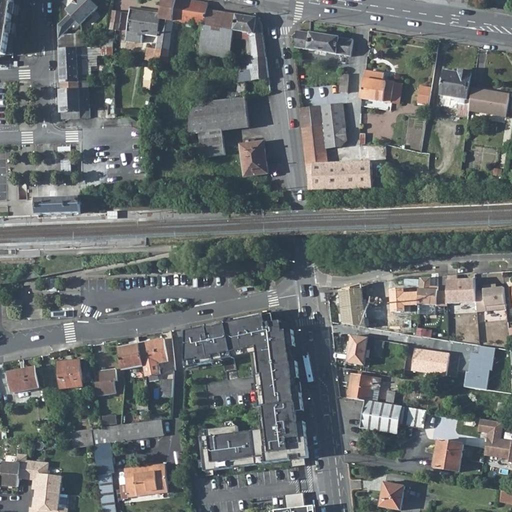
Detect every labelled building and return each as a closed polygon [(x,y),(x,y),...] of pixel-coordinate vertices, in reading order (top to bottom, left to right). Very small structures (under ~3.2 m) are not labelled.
[(24,0),(0,0),(0,53),(2,53),(16,53),(24,0)] [(60,25),(59,25),(59,40),(65,35),(75,25),(78,29),(97,11),(99,9),(90,0),(78,0),(68,10),(71,14),(60,25)] [(157,49),(155,61),(168,63),(173,31),(179,32),(180,23),(203,27),(205,27),(208,11),(209,4),(182,0),(164,0),(162,15),(159,37),(157,49)] [(150,35),(159,37),(162,15),(132,10),(128,40),(143,43),(144,36),(142,35),(142,34),(150,35)] [(203,27),(198,58),(201,58),(229,62),(233,38),(251,41),(253,59),(267,58),(263,24),(258,19),(208,11),(205,27),(203,27)] [(114,12),(113,25),(118,30),(119,26),(120,25),(121,19),(122,13),(114,12)] [(75,25),(65,35),(73,35),(78,29),(75,25)] [(351,57),(354,41),(310,34),(298,32),(297,48),(351,57)] [(65,35),(59,40),(60,49),(84,48),(84,34),(73,35),(65,35)] [(96,43),(95,48),(110,48),(114,47),(114,38),(105,39),(105,43),(96,43)] [(84,48),(60,49),(61,84),(80,83),(79,56),(88,56),(88,48),(84,48)] [(146,60),(155,61),(157,49),(148,48),(146,60)] [(242,66),(239,86),(248,86),(247,80),(269,78),(267,58),(253,59),(254,68),(252,69),(250,69),(249,68),(249,60),(247,60),(242,66)] [(142,88),(151,90),(154,70),(145,68),(142,88)] [(459,99),(458,104),(465,105),(465,99),(467,100),(471,73),(459,71),(458,73),(445,71),(441,96),(459,99)] [(392,105),(396,84),(389,83),(389,84),(385,84),(386,76),(377,74),(376,77),(366,76),(363,100),(392,105)] [(80,83),(61,84),(62,113),(63,113),(81,112),(80,83)] [(432,87),(421,86),(419,103),(430,104),(432,87)] [(506,117),(509,95),(473,89),(469,111),(506,117)] [(246,97),(206,102),(210,131),(201,132),(202,140),(204,157),(227,154),(224,130),(250,126),(246,97)] [(116,116),(116,98),(107,98),(107,116),(116,116)] [(303,126),(325,123),(345,121),(344,104),(301,109),(303,126)] [(63,113),(62,113),(63,120),(86,119),(86,111),(81,112),(63,113)] [(328,149),(342,148),(348,141),(345,121),(325,123),(328,149)] [(308,167),(329,165),(328,149),(325,123),(303,126),(308,167)] [(265,142),(242,145),(246,176),(270,173),(265,142)] [(310,191),(374,189),(372,164),(361,165),(360,164),(329,165),(308,167),(310,191)] [(81,195),(38,198),(39,215),(82,212),(81,195)] [(432,277),(420,278),(420,292),(419,304),(419,314),(436,315),(436,306),(447,306),(448,302),(448,291),(438,291),(438,287),(432,286),(432,277)] [(475,278),(447,279),(448,291),(448,302),(477,302),(476,291),(475,278)] [(57,279),(47,279),(47,290),(56,291),(57,279)] [(483,290),(476,291),(477,302),(478,304),(485,304),(485,305),(506,303),(504,285),(483,287),(483,290)] [(337,293),(338,296),(337,297),(341,324),(352,326),(365,327),(361,287),(346,290),(339,292),(337,293)] [(419,304),(420,292),(404,293),(404,287),(389,289),(390,312),(404,311),(404,305),(419,304)] [(73,307),(52,306),(52,317),(73,317),(73,307)] [(188,333),(188,369),(254,356),(262,409),(266,409),(304,405),(299,362),(295,333),(289,333),(289,325),(285,326),(285,324),(281,324),(279,316),(259,320),(255,321),(255,317),(238,320),(198,328),(198,331),(188,333)] [(432,330),(417,328),(416,336),(431,337),(432,330)] [(372,368),(375,340),(353,337),(350,364),(372,368)] [(165,339),(142,344),(146,366),(170,361),(165,339)] [(128,347),(120,348),(124,371),(146,367),(146,366),(142,344),(128,347)] [(492,371),(495,348),(479,346),(478,353),(471,353),(467,371),(466,372),(463,387),(487,390),(490,371),(492,371)] [(449,354),(413,348),(409,371),(445,377),(449,354)] [(82,361),(60,363),(62,389),(85,387),(82,361)] [(37,369),(11,373),(14,393),(41,389),(37,369)] [(103,382),(97,382),(99,396),(118,394),(117,382),(119,381),(118,370),(102,371),(103,382)] [(367,402),(373,403),(374,390),(381,391),(382,380),(353,376),(350,399),(367,402)] [(163,397),(175,398),(176,382),(164,381),(163,397)] [(400,434),(404,408),(373,403),(367,402),(363,428),(400,434)] [(202,438),(206,472),(292,461),(293,468),(299,467),(307,466),(304,438),(308,438),(307,423),(301,423),(299,413),(305,412),(304,405),(266,409),(267,416),(263,417),(265,431),(240,434),(239,426),(207,430),(208,437),(202,438)] [(409,424),(417,426),(421,411),(413,408),(409,424)] [(119,414),(105,416),(106,425),(120,423),(119,414)] [(490,433),(486,456),(511,460),(511,440),(504,438),(507,423),(482,418),(481,432),(490,433)] [(104,427),(93,428),(95,444),(97,459),(114,457),(113,442),(166,436),(164,421),(158,421),(129,425),(104,427)] [(93,428),(73,431),(75,446),(95,444),(93,428)] [(460,472),(464,445),(439,441),(435,468),(460,472)] [(33,508),(32,511),(68,511),(69,510),(60,509),(64,478),(49,476),(50,465),(28,462),(28,457),(20,456),(19,465),(5,463),(5,467),(0,466),(0,489),(2,490),(2,487),(11,488),(11,487),(20,487),(21,478),(36,480),(35,487),(40,487),(38,502),(36,502),(35,509),(33,508)] [(127,468),(129,487),(138,486),(139,496),(170,493),(167,464),(156,465),(157,469),(138,471),(137,467),(127,468)] [(407,487),(386,483),(382,507),(403,511),(407,487)] [(138,486),(129,487),(130,497),(139,496),(138,486)] [(502,502),(511,503),(511,491),(503,490),(502,502)] [(287,510),(307,508),(305,493),(301,494),(285,495),(286,507),(287,510)]
